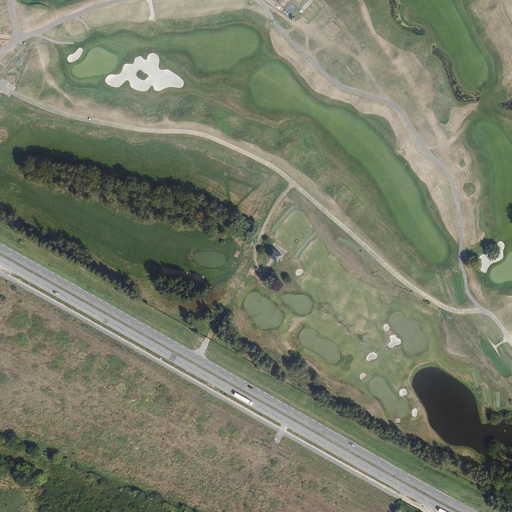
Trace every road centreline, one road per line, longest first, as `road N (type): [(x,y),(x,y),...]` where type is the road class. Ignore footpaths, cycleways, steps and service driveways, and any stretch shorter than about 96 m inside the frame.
road 1 (primary): [(465,511),(0,246)]
road 2 (primary): [(0,263),(446,511)]
road 3 (track): [(286,424),(255,474),(237,477),(0,336)]
